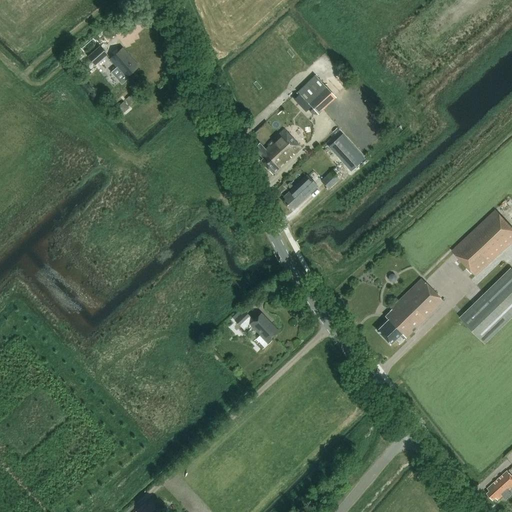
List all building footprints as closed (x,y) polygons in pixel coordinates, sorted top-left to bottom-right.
[(94,65),(106,54),(98,45),(86,56),(94,65)] [(122,48),(110,59),(126,77),(138,66),(122,48)] [(316,75),(298,92),(317,112),(334,96),(316,75)] [(304,99),(299,94),(294,99),(299,103),(304,99)] [(131,95),(126,100),(129,103),(134,99),(131,95)] [(123,101),(118,107),(122,112),(128,106),(123,101)] [(260,160),(272,174),(301,148),(284,129),(264,148),(259,143),(254,148),(263,158),(260,160)] [(343,133),(329,147),(351,172),(365,158),(343,133)] [(331,171),(321,181),(328,189),(339,178),(331,171)] [(307,174),(283,197),(285,200),(283,201),(289,208),(291,206),(294,209),(319,186),(307,174)] [(511,227),(495,209),(452,250),(476,275),(511,241),(511,227)] [(461,318),(484,343),(511,316),(511,269),(461,318)] [(390,311),(385,316),(388,320),(377,330),(390,344),(401,333),(406,338),(444,301),(421,278),(390,308),(391,309),(390,311)] [(253,321),(249,316),(244,311),(235,320),(244,330),(246,328),(247,329),(251,325),(260,335),(254,340),(263,349),(271,341),(269,339),(278,330),(261,313),(253,321)] [(511,475),(507,471),(503,475),(488,489),(490,491),(487,494),(493,500),(496,498),(498,500),(503,495),(507,499),(511,493),(509,490),(511,487),(511,475)]
